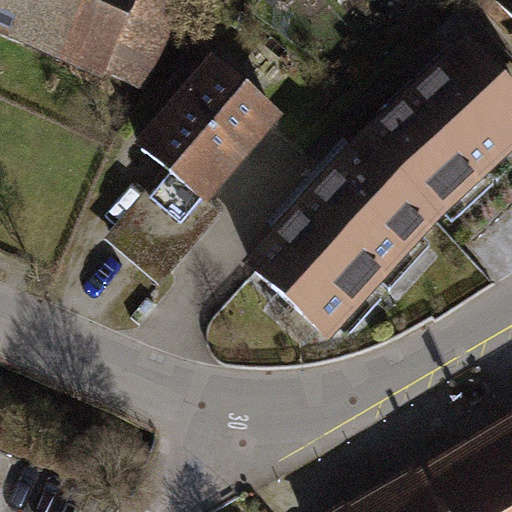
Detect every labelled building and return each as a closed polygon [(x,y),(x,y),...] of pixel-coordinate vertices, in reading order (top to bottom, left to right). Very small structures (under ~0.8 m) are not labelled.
[(0,0),(0,49),(109,100),(114,87),(148,103),(194,4),(184,0),(0,0)] [(511,0),(493,0),(474,19),(511,56),(511,0)] [(511,183),(511,101),(460,48),(405,102),(414,111),(369,155),(445,233),(486,194),(493,202),(511,183)] [(283,120),(217,64),(142,152),(170,176),(114,241),(161,280),(217,214),(208,206),(283,120)] [(445,233),(369,155),(343,185),(315,214),(397,281),(445,233)] [(397,281),(315,214),(280,257),(257,285),(339,352),(397,281)] [(511,511),(511,429),(497,438),(377,505),(364,511),(511,511)]
